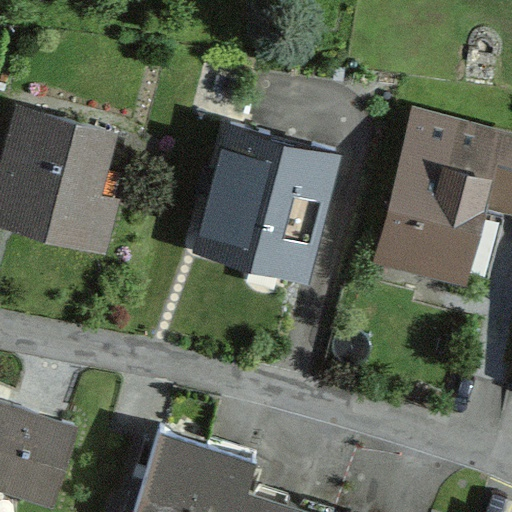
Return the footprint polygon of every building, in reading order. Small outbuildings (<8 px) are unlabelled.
[(0,215),(1,213),(113,242),(128,188),(109,183),(126,116),(22,89),(0,174),(0,215)] [(511,205),(511,119),(421,96),(381,251),(476,275),(495,201),(511,205)] [(317,270),(351,136),(235,107),(201,240),(317,270)] [(0,477),(56,494),(81,410),(0,385),(0,477)] [(188,511),(213,428),(163,413),(134,511),(188,511)] [(263,442),(213,428),(188,511),(233,511),(246,470),(254,472),(263,442)] [(285,511),(294,484),(254,472),(246,470),(233,511),(285,511)] [(285,511),(337,511),(341,498),(294,484),(285,511)] [(337,511),(388,511),(341,498),(337,511)]
